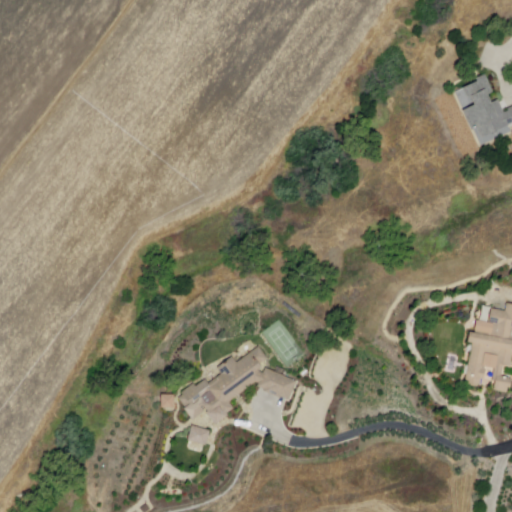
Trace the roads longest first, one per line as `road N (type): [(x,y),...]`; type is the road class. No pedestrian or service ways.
road 1 (residential): [(511,449),(463,452),(408,429),(326,444),(286,440)]
road 2 (track): [(0,179),(136,0)]
